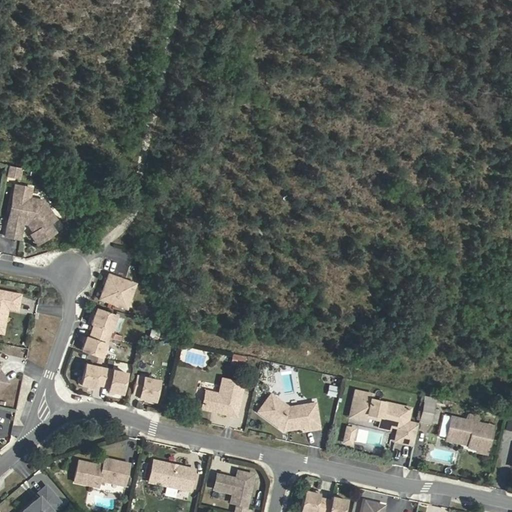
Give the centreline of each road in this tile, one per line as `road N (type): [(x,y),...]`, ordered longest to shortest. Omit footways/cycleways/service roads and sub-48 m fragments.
road 1 (track): [(179,0),(134,211),(71,276)]
road 2 (residential): [(288,459),(98,410),(45,428)]
road 3 (residential): [(0,263),(71,276),(70,319),(46,386),(45,428)]
road 4 (residential): [(511,502),(288,459)]
